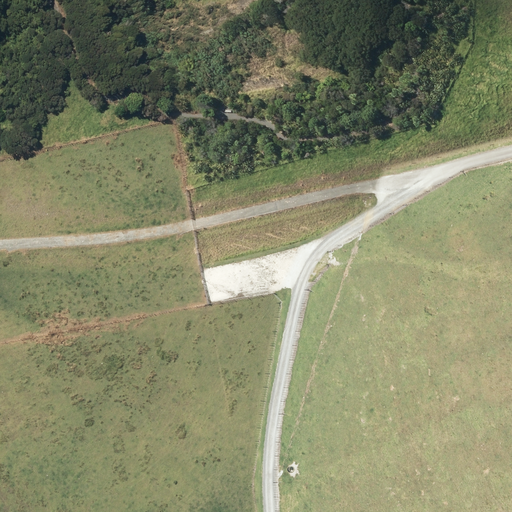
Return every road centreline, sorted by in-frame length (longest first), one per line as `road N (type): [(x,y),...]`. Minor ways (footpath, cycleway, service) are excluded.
road 1 (track): [(0,244),(112,236),(246,213),(432,177),(511,148)]
road 2 (track): [(432,177),(306,255),(278,419),(278,511)]
